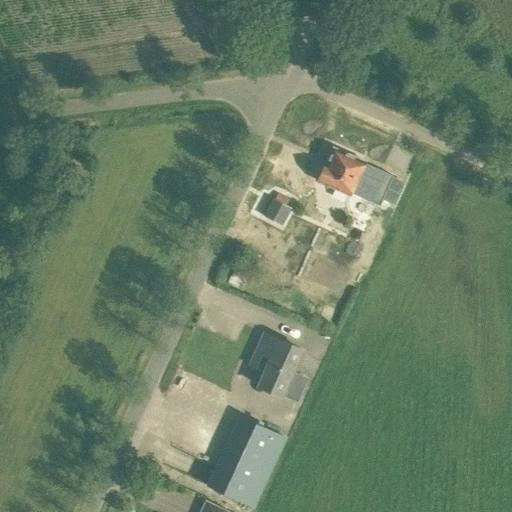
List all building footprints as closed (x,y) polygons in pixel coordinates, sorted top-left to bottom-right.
[(362,166),(363,162),(333,148),(326,163),(318,181),(350,194),(357,178),(371,184),(369,190),(380,195),(388,177),(362,166)] [(281,226),(290,208),(272,199),(263,216),(281,226)] [(307,268),(299,285),(311,290),(318,273),(307,268)] [(282,397),(303,350),(264,333),(255,352),(260,354),(255,366),(265,371),(258,386),(282,397)] [(212,406),(223,391),(207,380),(196,395),(212,406)] [(253,508),(286,438),(238,415),(206,485),(253,508)] [(177,449),(171,464),(207,478),(212,464),(177,449)] [(226,511),(227,510),(205,500),(200,511),(226,511)]
